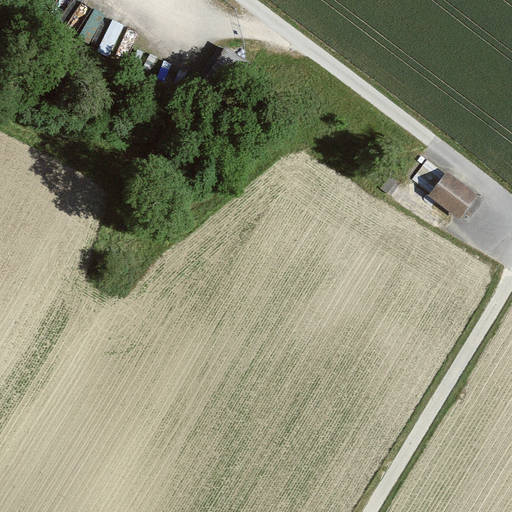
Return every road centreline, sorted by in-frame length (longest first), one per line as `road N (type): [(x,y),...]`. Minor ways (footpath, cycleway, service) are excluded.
road 1 (track): [(246,0),(511,211)]
road 2 (track): [(367,511),(511,274)]
